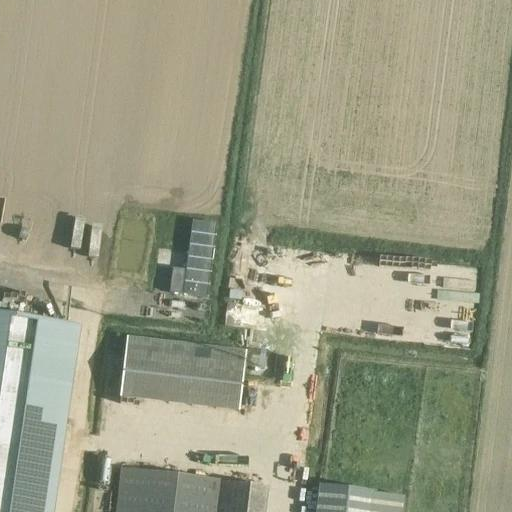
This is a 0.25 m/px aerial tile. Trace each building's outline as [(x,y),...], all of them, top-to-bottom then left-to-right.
[(117,317),(147,318),(148,305),(142,305),(143,297),(133,297),(132,307),(117,306),(117,317)] [(0,313),(0,511),(30,511),(58,322),(0,313)] [(246,351),(126,337),(119,399),(239,413),(246,351)] [(265,511),(269,488),(220,482),(220,481),(121,469),(115,511),(265,511)] [(401,511),(403,498),(378,493),(320,487),(316,511),(401,511)]
